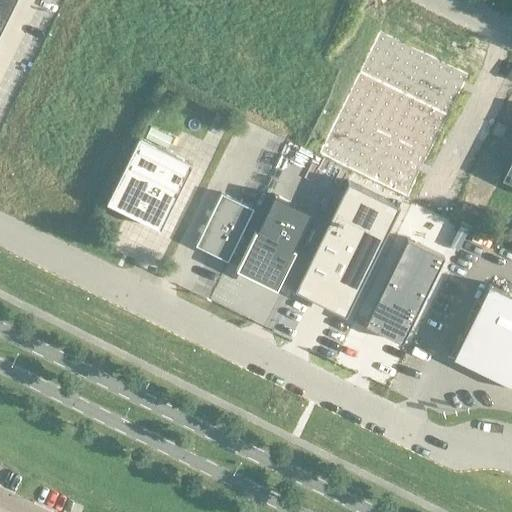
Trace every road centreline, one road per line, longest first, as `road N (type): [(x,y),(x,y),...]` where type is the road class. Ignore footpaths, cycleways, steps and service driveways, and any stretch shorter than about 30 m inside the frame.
road 1 (unclassified): [(0,226),(415,430),(511,458)]
road 2 (secondary): [(374,511),(0,326)]
road 3 (secondary): [(0,371),(288,511)]
